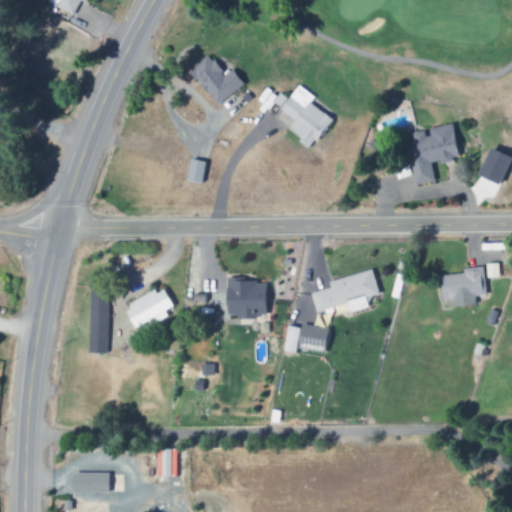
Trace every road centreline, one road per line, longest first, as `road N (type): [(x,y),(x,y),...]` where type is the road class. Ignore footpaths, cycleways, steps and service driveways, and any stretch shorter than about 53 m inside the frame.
road 1 (tertiary): [(155,0),(109,89),(55,237),(29,364),(25,511)]
road 2 (residential): [(55,237),(511,223)]
